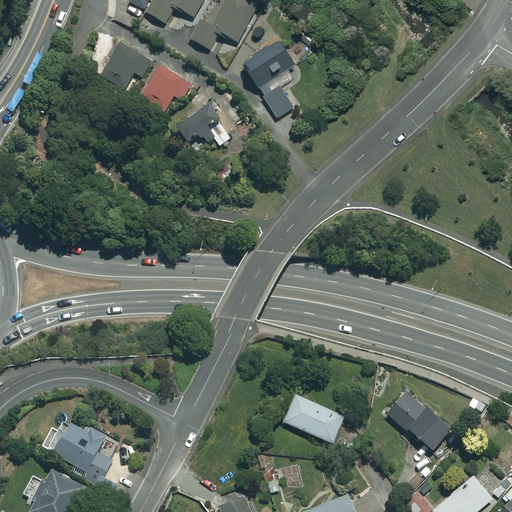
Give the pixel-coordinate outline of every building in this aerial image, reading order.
[(148,0),(129,0),(128,3),(144,10),(148,0)] [(204,0),(169,0),(169,2),(165,0),(154,0),(147,13),(166,24),(175,7),(194,18),(204,0)] [(258,6),(247,0),(226,0),(212,27),(201,20),(191,40),(209,50),(219,33),(238,43),(258,6)] [(317,38),(306,29),(300,37),(311,46),(317,38)] [(294,67),(278,43),(243,65),(277,119),(294,108),(281,87),(293,79),(287,72),(294,67)] [(152,62),(120,45),(99,83),(122,96),(134,73),(143,78),(152,62)] [(191,84),(158,66),(139,99),(165,114),(174,96),(182,101),(191,84)] [(231,139),(207,106),(176,128),(188,144),(200,135),(206,145),(214,139),(220,147),(231,139)] [(450,428),(406,392),(387,415),(406,431),(407,429),(432,450),(450,428)] [(344,417),(296,396),(284,423),(332,444),(344,417)] [(252,425),(228,413),(219,432),(215,430),(206,449),(237,464),(243,450),(241,449),(252,425)] [(41,445),(57,453),(55,457),(103,481),(101,484),(114,491),(121,478),(108,471),(113,460),(98,452),(106,437),(87,427),(85,431),(72,424),(66,436),(51,428),(41,445)] [(234,477),(212,466),(202,485),(224,496),(234,477)] [(52,469),(46,481),(33,474),(21,496),(34,503),(28,511),(73,511),(87,487),(52,469)] [(433,511),(477,511),(492,499),(472,477),(433,511)] [(430,511),(432,510),(417,492),(404,502),(411,511),(430,511)] [(352,511),(346,495),(305,511),(352,511)] [(250,511),(245,497),(219,508),(220,511),(250,511)] [(511,511),(511,500),(500,511),(511,511)]
